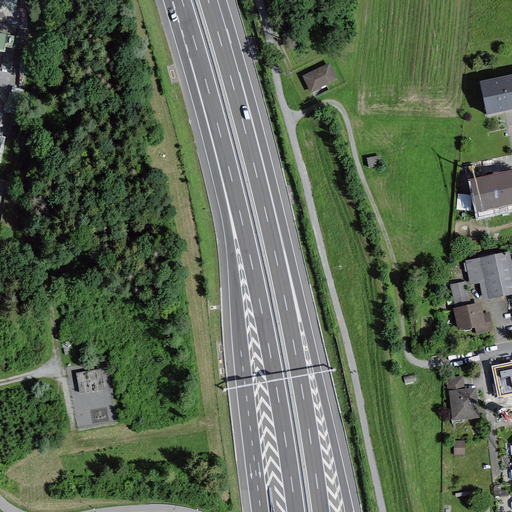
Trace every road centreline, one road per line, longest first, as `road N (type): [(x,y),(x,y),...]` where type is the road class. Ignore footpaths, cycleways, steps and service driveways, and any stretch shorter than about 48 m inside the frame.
road 1 (track): [(382,511),(261,0)]
road 2 (motorway): [(198,56),(251,263),(295,511)]
road 3 (motorway): [(198,56),(229,236),(260,511)]
road 4 (motorway): [(349,511),(268,167),(230,75)]
road 5 (motorway): [(320,511),(285,301),(230,75)]
road 6 (track): [(433,364),(408,355),(391,249),(345,114),(324,102),(288,120)]
road 7 (track): [(22,226),(35,243),(60,367),(0,382)]
road 8 (residential): [(484,353),(497,479)]
